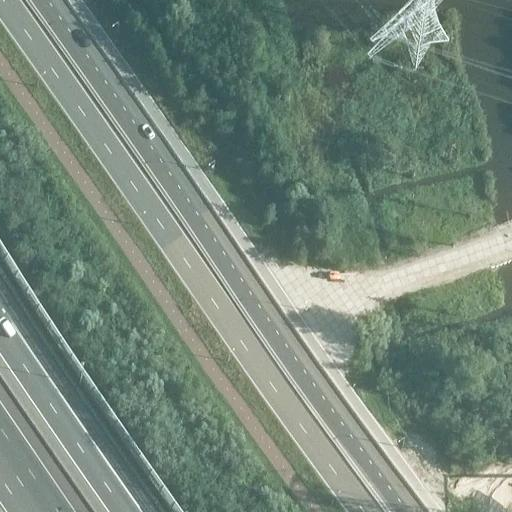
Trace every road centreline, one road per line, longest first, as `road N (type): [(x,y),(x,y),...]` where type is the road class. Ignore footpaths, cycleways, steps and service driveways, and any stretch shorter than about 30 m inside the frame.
road 1 (secondary): [(0,2),(362,511)]
road 2 (secondary): [(422,511),(63,0)]
road 3 (motorway): [(125,511),(0,331)]
